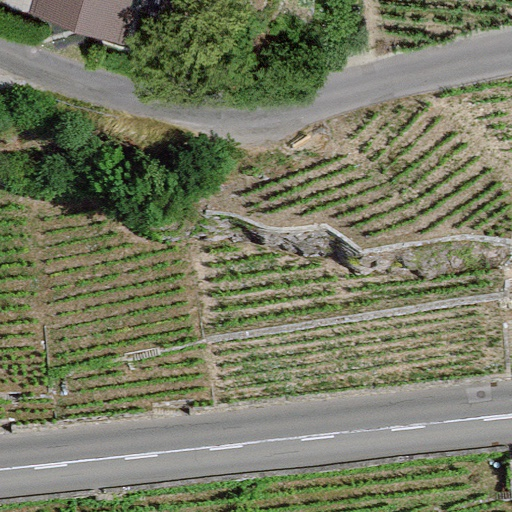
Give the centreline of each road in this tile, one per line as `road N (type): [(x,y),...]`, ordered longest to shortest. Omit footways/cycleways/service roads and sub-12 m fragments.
road 1 (unclassified): [(511,46),(417,58),(260,105),(202,103),(106,83),(0,46)]
road 2 (tertiary): [(511,407),(0,460)]
